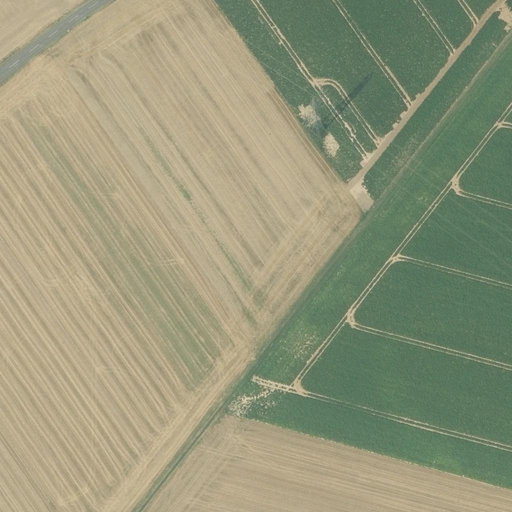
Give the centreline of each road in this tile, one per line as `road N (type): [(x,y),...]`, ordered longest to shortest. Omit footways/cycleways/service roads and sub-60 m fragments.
road 1 (track): [(511,36),(139,511)]
road 2 (secondary): [(0,77),(103,0)]
